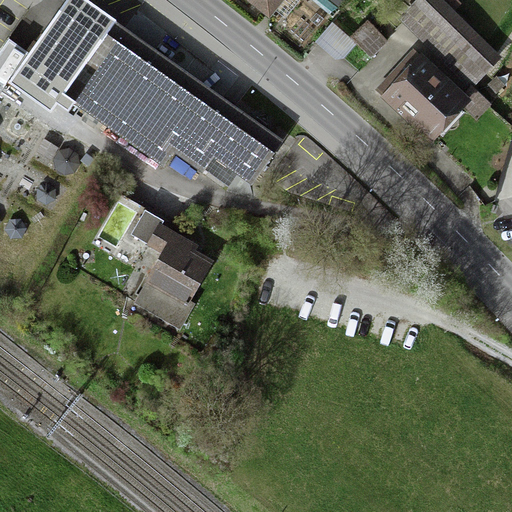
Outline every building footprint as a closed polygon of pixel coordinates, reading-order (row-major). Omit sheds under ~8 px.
[(250,0),(276,22),(294,0),(250,0)] [(419,0),(399,20),(467,89),(498,58),(441,0),(419,0)] [(353,37),(372,57),(389,41),(370,21),(353,37)] [(222,165),(258,191),(288,150),(122,30),(68,104),(170,177),(181,162),(209,182),(222,165)] [(383,87),(433,134),(466,100),(416,52),(383,87)] [(153,253),(168,263),(139,314),(185,341),(206,306),(200,303),(219,270),(200,259),(204,253),(166,231),(169,228),(151,217),(136,242),(153,253)]
